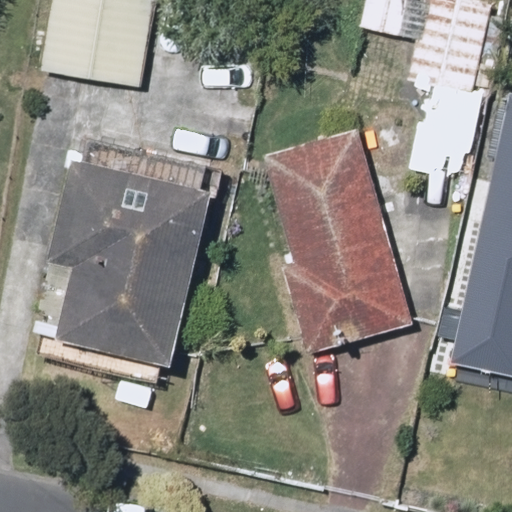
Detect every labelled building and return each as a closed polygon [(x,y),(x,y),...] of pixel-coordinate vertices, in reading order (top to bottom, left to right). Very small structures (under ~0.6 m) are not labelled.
[(155,0),(50,0),(42,72),(145,85),(155,0)] [(363,0),(357,27),(413,41),(403,84),(425,90),(401,189),(456,202),(484,91),(470,87),(491,0),(363,0)] [(511,80),(511,81),(442,362),(511,379),(511,80)] [(288,259),(271,264),(295,352),(408,322),(355,124),(259,149),(288,259)] [(211,195),(67,161),(43,260),(71,266),(54,338),(170,366),(211,195)]
